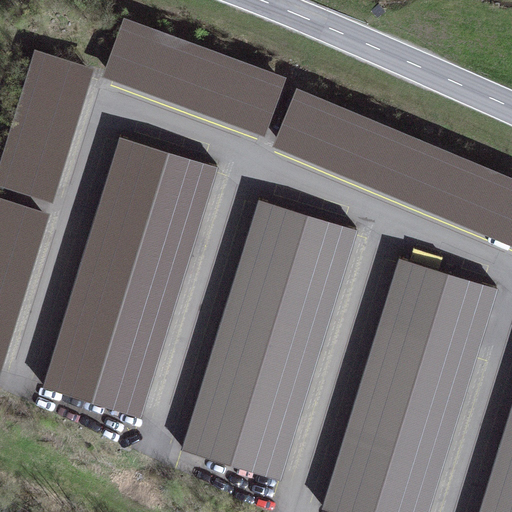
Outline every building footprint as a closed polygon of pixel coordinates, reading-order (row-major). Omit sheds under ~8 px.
[(122,0),(117,0),(94,64),(257,130),(281,73),(122,0)] [(39,79),(0,208),(0,363),(32,373),(108,100),(39,79)] [(511,171),(331,91),(307,153),(511,233),(511,171)] [(241,196),(139,165),(64,414),(164,452),(241,196)] [(385,247),(282,215),(208,465),(307,503),(385,247)] [(467,511),(511,365),(511,301),(427,276),(356,511),(467,511)] [(511,511),(511,466),(498,511),(511,511)]
